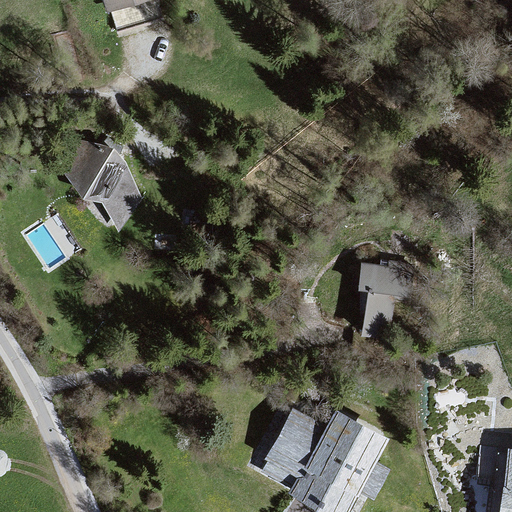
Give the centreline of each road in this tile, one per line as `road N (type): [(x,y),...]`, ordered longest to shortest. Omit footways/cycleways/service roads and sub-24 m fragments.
road 1 (unknown): [(0,97),(64,86),(96,92),(152,131),(177,182)]
road 2 (residential): [(0,327),(85,511)]
